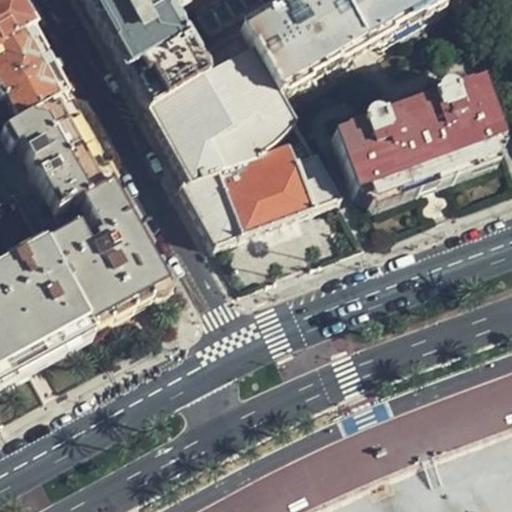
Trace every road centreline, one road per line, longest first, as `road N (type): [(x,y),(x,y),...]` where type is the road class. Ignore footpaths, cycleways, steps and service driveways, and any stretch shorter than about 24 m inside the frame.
road 1 (residential): [(229,360),(217,316),(42,0)]
road 2 (primary): [(164,467),(346,376),(511,316)]
road 3 (primary): [(511,249),(229,360)]
road 4 (primary): [(229,360),(0,482)]
road 5 (primary): [(164,467),(225,408),(229,360)]
